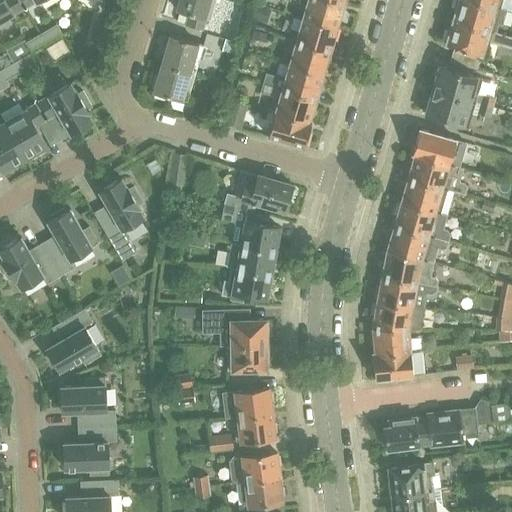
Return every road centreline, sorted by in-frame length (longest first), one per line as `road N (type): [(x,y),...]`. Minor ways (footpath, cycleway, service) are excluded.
road 1 (residential): [(326,402),(324,283),(351,178)]
road 2 (residential): [(351,178),(142,122)]
road 3 (residential): [(351,178),(402,0)]
road 4 (residential): [(0,340),(24,388),(30,511)]
road 5 (residential): [(0,207),(142,122)]
road 6 (residential): [(467,385),(326,402)]
road 7 (residential): [(142,122),(124,88),(149,0)]
